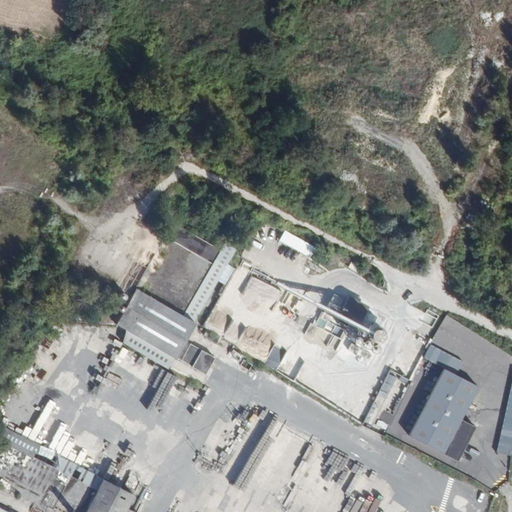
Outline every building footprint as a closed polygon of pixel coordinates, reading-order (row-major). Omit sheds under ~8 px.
[(165,238),(209,265),(218,250),(174,224),(165,238)] [(311,247),(284,232),(279,240),(307,255),(311,247)] [(209,265),(179,316),(191,323),(216,282),(224,286),(234,268),(226,264),(236,249),(223,242),(218,250),(209,265)] [(179,316),(132,289),(110,324),(123,332),(169,359),(191,323),(179,316)] [(349,301),(343,312),(357,319),(363,309),(349,301)] [(432,340),(409,328),(388,369),(410,380),(432,340)] [(169,359),(123,332),(119,342),(164,369),(169,359)] [(440,370),(404,437),(455,464),(474,428),(457,419),(474,388),(440,370)] [(135,494),(104,479),(87,511),(126,511),(128,509),(135,494)]
